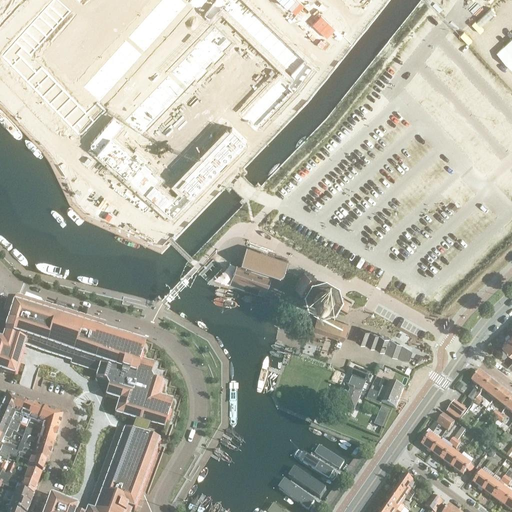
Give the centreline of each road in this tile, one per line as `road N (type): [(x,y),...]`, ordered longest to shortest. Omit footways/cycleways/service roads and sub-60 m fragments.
road 1 (residential): [(161,511),(160,497),(200,414),(188,361),(148,328),(2,274)]
road 2 (residential): [(227,173),(172,229),(155,233),(0,87)]
road 3 (residential): [(271,202),(398,78),(460,0)]
road 4 (unclassified): [(465,350),(254,233),(271,202)]
road 5 (residential): [(377,0),(227,173)]
road 6 (residential): [(35,511),(70,413),(0,383)]
road 7 (tertiary): [(395,452),(465,350)]
